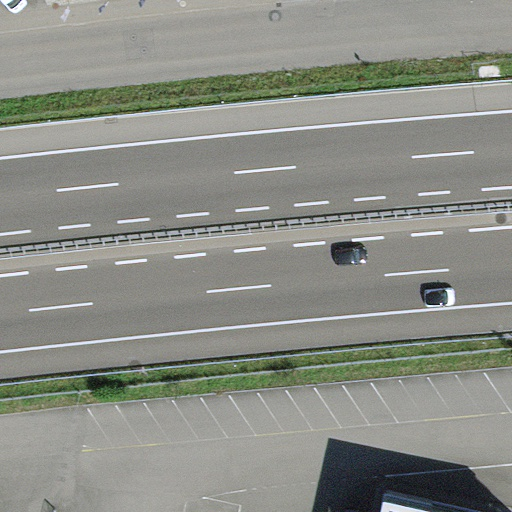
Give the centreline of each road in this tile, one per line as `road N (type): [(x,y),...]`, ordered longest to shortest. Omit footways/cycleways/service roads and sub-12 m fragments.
road 1 (motorway): [(0,313),(511,264)]
road 2 (residential): [(0,68),(511,19)]
road 3 (motorway): [(511,149),(0,196)]
